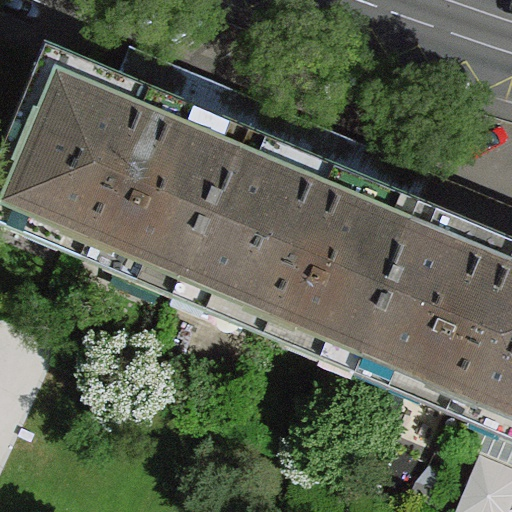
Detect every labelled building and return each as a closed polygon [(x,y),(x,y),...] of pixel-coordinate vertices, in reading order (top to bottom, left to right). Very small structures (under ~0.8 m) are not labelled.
[(130,95),(53,62),(4,179),(0,188),(0,212),(178,288),(245,143),(130,95)] [(141,70),(130,95),(245,143),(255,119),(141,70)] [(427,190),(255,119),(245,143),(417,214),(427,190)] [(417,214),(245,143),(178,288),(354,361),(417,214)] [(511,225),(427,190),(417,214),(511,252),(511,225)] [(511,252),(417,214),(354,361),(511,429),(511,252)] [(465,511),(511,511),(511,442),(493,435),(464,511),(465,511)] [(419,511),(359,484),(346,511),(419,511)]
